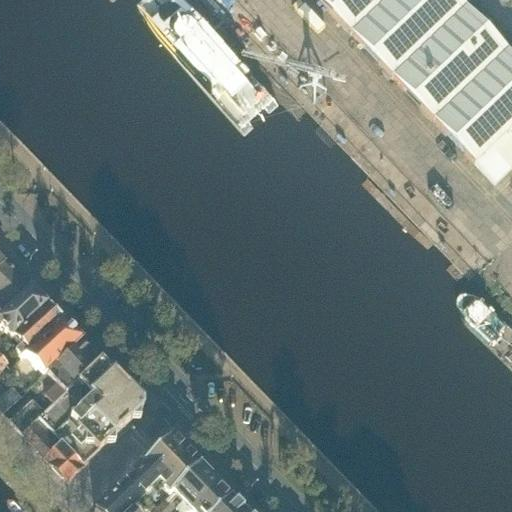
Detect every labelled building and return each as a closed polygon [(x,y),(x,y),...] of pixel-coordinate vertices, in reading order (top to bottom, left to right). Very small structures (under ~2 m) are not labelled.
[(495,186),(511,170),(511,58),(456,0),(315,0),(463,153),(495,186)] [(0,294),(18,277),(6,265),(0,270),(0,294)] [(0,318),(7,312),(30,290),(18,277),(0,294),(0,318)] [(48,309),(40,300),(30,290),(7,312),(0,318),(0,331),(1,331),(12,342),(14,341),(48,309)] [(62,323),(58,319),(48,309),(14,341),(21,349),(12,359),(17,364),(24,358),(62,323)] [(47,376),(82,343),(62,323),(24,358),(43,379),(47,376)] [(53,408),(100,363),(82,343),(47,376),(57,387),(45,399),(53,408)] [(60,446),(83,470),(142,412),(142,408),(142,407),(100,363),(53,408),(43,418),(38,423),(49,435),(60,446)] [(18,403),(9,393),(0,401),(0,414),(3,417),(18,403)] [(32,405),(10,425),(22,438),(38,423),(43,418),(32,405)] [(33,450),(49,435),(38,423),(22,438),(33,450)] [(44,461),(60,446),(49,435),(33,450),(44,461)] [(96,511),(127,511),(130,510),(131,511),(158,486),(169,497),(173,494),(201,467),(173,438),(96,511)] [(67,485),(83,470),(60,446),(44,461),(67,485)] [(176,511),(193,511),(220,487),(201,467),(173,494),(183,504),(176,511)] [(217,511),(231,499),(220,487),(193,511),(217,511)] [(243,511),(231,499),(217,511),(243,511)]
